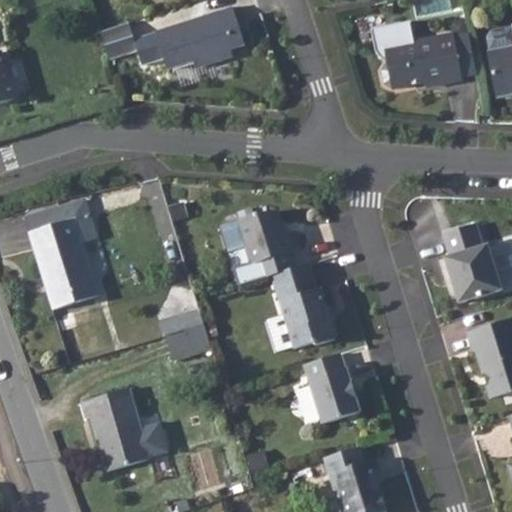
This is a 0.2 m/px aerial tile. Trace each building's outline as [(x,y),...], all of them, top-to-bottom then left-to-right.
[(233,8),(156,33),(168,71),(194,63),(197,66),(201,67),(205,66),(226,60),(229,56),(230,52),(245,46),(233,8)] [(128,23),(100,32),(109,61),(137,52),(128,23)] [(489,51),(487,51),(497,97),(511,93),(511,25),(490,29),(486,35),(489,51)] [(453,36),(462,77),(477,74),(469,32),(453,36)] [(386,64),(380,73),(383,84),(393,89),(425,82),(426,87),(463,80),(462,77),(453,36),(453,34),(383,48),(386,64)] [(4,51),(0,51),(0,104),(17,100),(4,51)] [(82,246),(74,221),(91,216),(86,202),(54,212),(57,226),(31,234),(54,310),(97,297),(82,246)] [(258,262),(262,279),(272,275),(296,268),(291,252),(301,249),(295,232),(286,234),(278,211),(259,217),(258,214),(220,226),(228,252),(246,247),(251,265),(258,262)] [(91,216),(74,221),(82,246),(100,240),(91,216)] [(477,222),(443,233),(449,254),(444,256),(458,304),(502,289),(487,243),(484,244),(477,222)] [(296,268),(272,275),(294,347),(313,342),(317,345),(336,339),(339,333),(336,322),(328,319),(324,307),(327,306),(321,288),(317,289),(309,264),(296,268)] [(330,305),(327,306),(324,307),(328,319),(336,322),(330,305)] [(511,317),(468,331),(473,350),(477,348),(492,396),(511,390),(511,317)] [(204,325),(167,336),(175,360),(212,349),(204,325)] [(340,354),(305,364),(324,424),(362,412),(348,368),(344,368),(340,354)] [(130,389),(82,403),(87,419),(92,418),(107,471),(150,459),(130,389)] [(358,448),(324,458),(329,474),(337,473),(341,487),(336,497),(340,511),(387,511),(372,461),(363,463),(358,448)] [(223,511),(220,499),(182,511),(223,511)]
